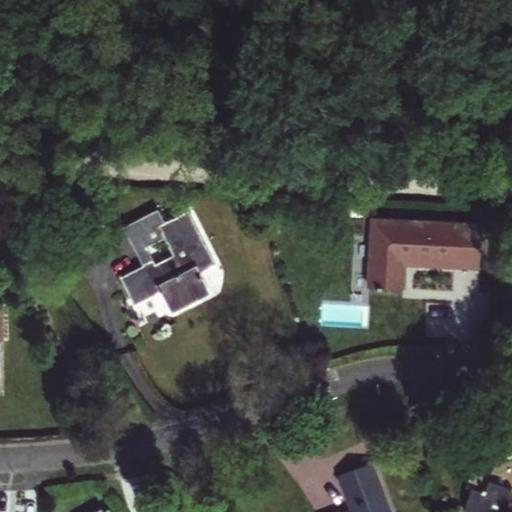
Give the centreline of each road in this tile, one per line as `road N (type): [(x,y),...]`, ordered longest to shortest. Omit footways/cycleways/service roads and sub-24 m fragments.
road 1 (residential): [(511,376),(377,372),(160,440),(0,457)]
road 2 (unknown): [(95,294),(195,432)]
